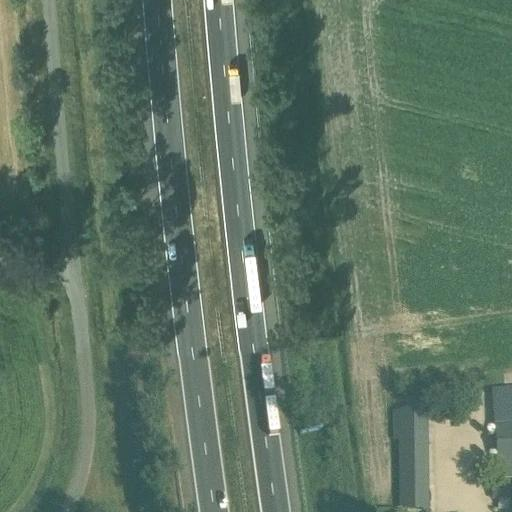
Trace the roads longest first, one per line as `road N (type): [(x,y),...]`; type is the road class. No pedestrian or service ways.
road 1 (unclassified): [(67,511),(86,456),(88,403),(49,0)]
road 2 (motorway): [(275,511),(218,0)]
road 3 (motorway): [(157,0),(213,511)]
road 4 (track): [(153,511),(105,0)]
